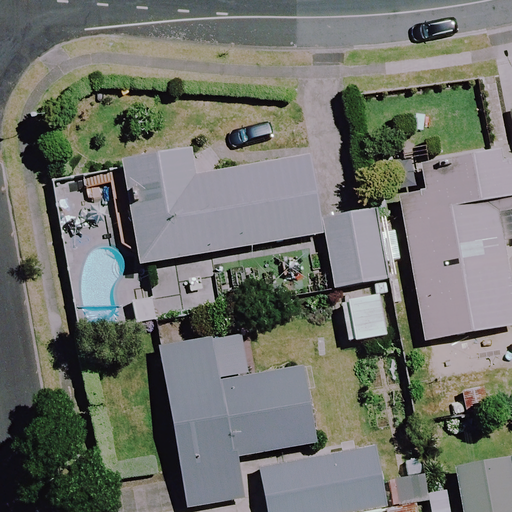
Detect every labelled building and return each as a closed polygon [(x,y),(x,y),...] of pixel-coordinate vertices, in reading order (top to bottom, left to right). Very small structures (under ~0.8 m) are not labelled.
[(511,164),(499,167),(497,153),(448,160),(449,167),(395,175),(420,345),(511,331),(511,316),(502,244),(511,242),(511,164)] [(209,258),(318,239),(305,162),(195,181),(190,154),(115,167),(133,271),(155,267),(164,321),(218,312),(209,258)] [(383,284),(373,218),(323,225),(332,291),(383,284)] [(377,293),(336,301),(345,349),(386,342),(377,293)] [(217,386),(211,344),(156,352),(181,511),(243,502),(237,459),(313,448),(301,373),(217,386)] [(370,468),(366,446),(258,465),(266,511),(418,511),(409,461),(370,468)] [(511,511),(511,467),(453,478),(458,511),(511,511)]
